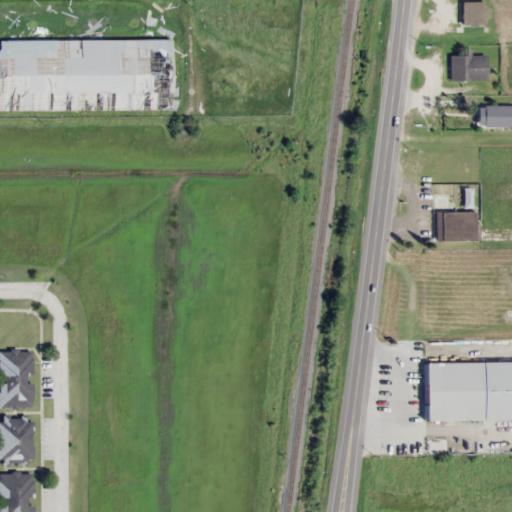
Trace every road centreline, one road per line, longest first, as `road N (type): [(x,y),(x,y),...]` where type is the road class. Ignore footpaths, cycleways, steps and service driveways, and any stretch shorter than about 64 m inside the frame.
road 1 (secondary): [(338,511),(401,0)]
road 2 (residential): [(58,511),(57,313),(42,292),(0,291)]
